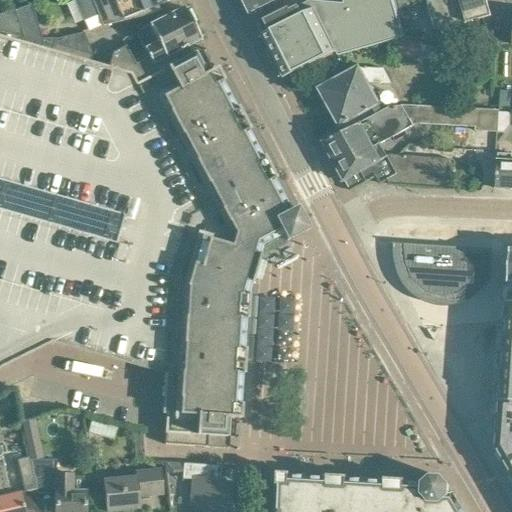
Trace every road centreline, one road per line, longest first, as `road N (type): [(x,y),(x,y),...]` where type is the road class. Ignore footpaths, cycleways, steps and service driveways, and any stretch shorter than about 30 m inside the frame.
road 1 (unclassified): [(495,511),(460,450),(447,381),(429,358),(342,302),(329,224)]
road 2 (unclassified): [(329,224),(214,0)]
road 3 (residential): [(329,224),(372,208),(511,212)]
